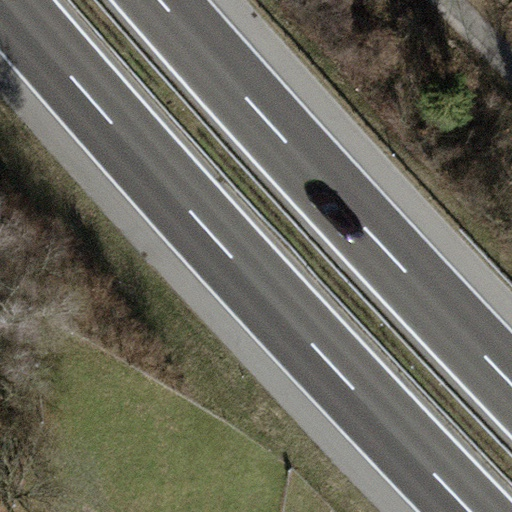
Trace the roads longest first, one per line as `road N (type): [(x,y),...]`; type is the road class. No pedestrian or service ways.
road 1 (motorway): [(3,0),(281,316),(468,511)]
road 2 (motorway): [(511,379),(163,0)]
